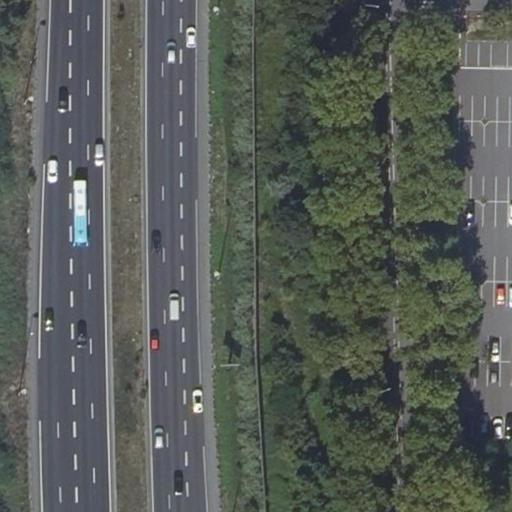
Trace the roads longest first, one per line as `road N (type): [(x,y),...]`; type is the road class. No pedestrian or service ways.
road 1 (motorway): [(80,0),(85,511)]
road 2 (unclassified): [(399,0),(404,511)]
road 3 (motorway): [(174,511),(174,0)]
